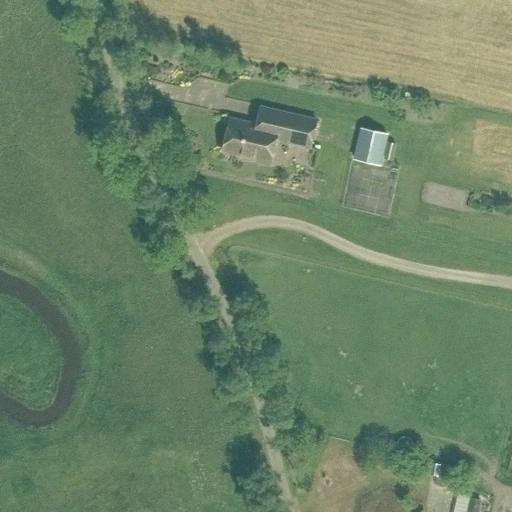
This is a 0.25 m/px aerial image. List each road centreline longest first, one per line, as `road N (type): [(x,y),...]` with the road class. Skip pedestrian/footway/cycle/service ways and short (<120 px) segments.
road 1 (unclassified): [(287,511),(236,332),(118,93),(99,0)]
road 2 (track): [(191,246),(260,220),(309,229),(413,270),(511,281)]
